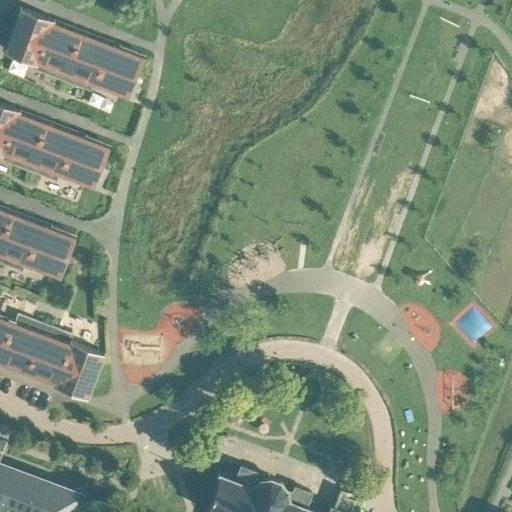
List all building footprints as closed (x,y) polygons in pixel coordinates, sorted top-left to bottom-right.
[(63,77),(81,29),(20,5),(4,47),(39,60),(36,66),(63,77)] [(81,29),(63,77),(90,87),(93,80),(127,94),(143,52),(81,29)] [(29,167),(47,119),(0,100),(0,148),(4,150),(2,157),(29,167)] [(47,119),(29,167),(56,177),(59,171),(93,184),(109,142),(47,119)] [(0,243),(13,209),(0,203),(0,243)] [(13,209),(0,243),(0,258),(22,267),(24,261),(59,274),(75,232),(13,209)] [(0,359),(27,370),(45,322),(18,312),(16,318),(0,312),(0,359)] [(45,322),(27,370),(89,393),(105,352),(70,339),(72,332),(45,322)] [(0,511),(71,511),(79,491),(0,460),(0,511)] [(336,511),(333,511),(331,510),(330,511),(320,511),(321,511),(323,510),(323,508),(320,509),(306,504),(311,490),(295,484),(293,490),(287,487),(281,479),(271,475),(261,477),(260,477),(255,475),(257,469),(241,463),(236,477),(222,472),(220,469),(219,470),(220,473),(207,505),(205,507),(205,508),(208,507),(221,511),(336,511)]
